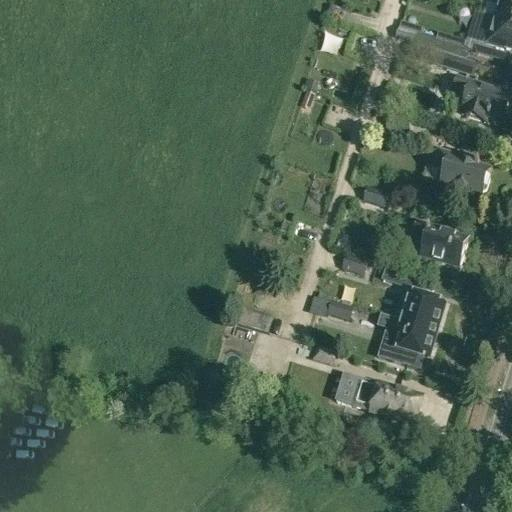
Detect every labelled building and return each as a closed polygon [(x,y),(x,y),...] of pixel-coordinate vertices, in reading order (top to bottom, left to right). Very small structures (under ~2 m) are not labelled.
[(500,6),(495,20),(511,24),(511,0),(497,0),(496,5),(500,6)] [(480,27),(473,48),(478,56),(511,65),(511,24),(495,20),(478,15),(476,20),(480,27)] [(417,34),(413,47),(434,53),(465,63),(469,51),(467,50),(464,43),(445,38),(439,41),(417,34)] [(413,47),(409,60),(430,66),(434,53),(413,47)] [(511,98),(456,80),(453,92),(461,94),(459,99),(465,101),(462,112),(465,113),(464,118),(486,125),(488,120),(504,125),(505,120),(509,118),(511,109),(509,105),(511,98)] [(412,125),(390,118),(385,133),(408,139),(412,125)] [(461,160),(439,153),(434,165),(440,167),(439,169),(445,171),(440,187),(444,188),(447,192),(453,194),(458,193),(481,200),(484,194),(487,192),(490,182),(489,178),(490,172),(479,169),(480,167),(475,165),(475,163),(462,159),(461,160)] [(368,189),(364,203),(385,210),(390,196),(368,189)] [(458,234),(419,223),(415,234),(423,237),(420,244),(426,246),(422,258),(460,268),(469,241),(457,237),(458,234)] [(364,279),(369,265),(346,258),(346,259),(328,251),(323,265),(364,279)] [(386,274),(383,283),(395,287),(398,278),(386,274)] [(410,296),(402,323),(435,333),(443,307),(410,296)] [(350,324),(354,310),(332,304),(328,318),(350,324)] [(267,334),(271,321),(250,315),(246,328),(267,334)] [(435,333),(402,323),(390,320),(386,333),(397,337),(393,350),(395,351),(391,363),(419,372),(423,359),(427,360),(435,333)] [(313,364),(336,371),(342,353),(319,346),(313,364)] [(419,405),(420,401),(366,384),(358,411),(412,428),(413,422),(417,420),(420,409),(419,405)] [(273,421),(280,401),(265,395),(264,397),(242,389),(236,408),(273,421)] [(290,426),(295,413),(279,408),(275,421),(290,426)]
